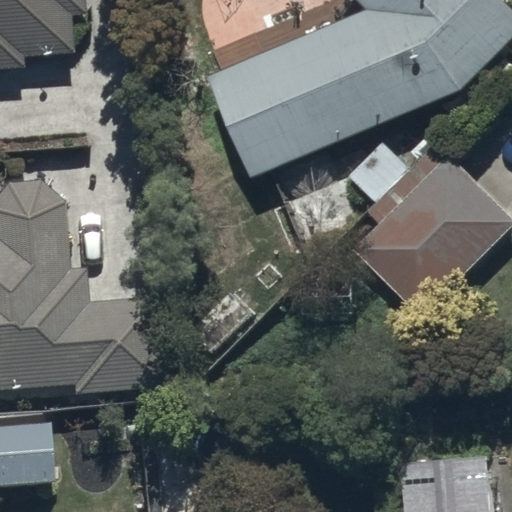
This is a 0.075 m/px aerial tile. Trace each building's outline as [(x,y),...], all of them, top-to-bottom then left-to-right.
[(0,0),(0,82),(25,81),(24,73),(72,70),(69,32),(84,31),(81,0),(0,0)] [(349,0),(374,26),(216,92),(259,196),(468,110),(511,58),(511,20),(492,0),(349,0)] [(415,180),(380,214),(372,222),(384,233),(357,261),(427,330),(511,243),(511,225),(449,170),(429,192),(415,180)] [(0,394),(75,390),(76,395),(172,390),(166,297),(90,302),(88,270),(72,271),(68,205),(45,182),(9,182),(0,194),(0,394)] [(0,423),(0,485),(57,480),(51,419),(0,423)] [(491,511),(486,459),(399,467),(403,511),(491,511)]
